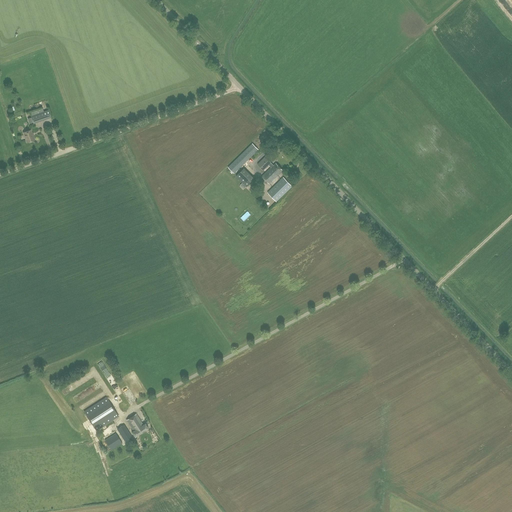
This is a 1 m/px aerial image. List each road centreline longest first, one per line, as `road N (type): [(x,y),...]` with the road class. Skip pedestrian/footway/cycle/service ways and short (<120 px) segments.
road 1 (unclassified): [(511,372),(159,0)]
road 2 (unknown): [(404,258),(140,406)]
road 3 (track): [(0,174),(242,86)]
